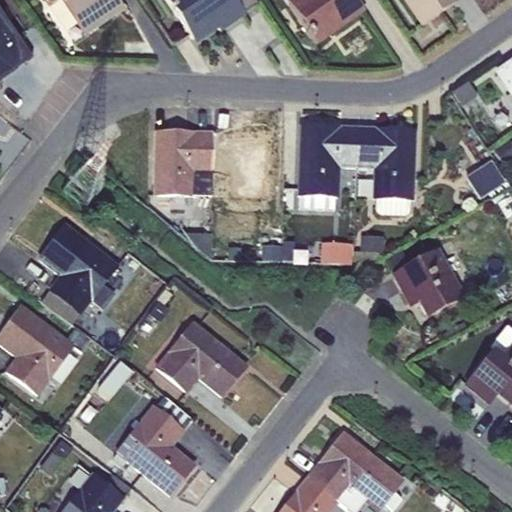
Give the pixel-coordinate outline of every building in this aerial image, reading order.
[(112,0),(41,0),(48,9),(58,2),(82,37),(120,11),(112,0)] [(251,0),(163,0),(191,40),(214,25),(219,33),(244,16),(242,14),(255,5),(251,0)] [(283,0),(306,33),(305,34),(309,40),(310,39),(314,45),(362,12),(353,0),(283,0)] [(402,0),(422,27),(454,5),(450,0),(402,0)] [(0,49),(15,39),(0,17),(0,49)] [(15,39),(0,49),(0,80),(29,60),(15,39)] [(511,46),(496,58),(504,69),(511,63),(511,46)] [(511,63),(504,69),(495,75),(511,99),(511,63)] [(466,86),(452,96),(460,107),(474,98),(466,86)] [(355,171),(357,130),(300,128),(298,211),(333,212),(333,200),(337,200),(339,170),(355,171)] [(357,130),(355,171),(372,171),(371,201),(374,201),(374,213),(378,218),(403,219),(408,216),(408,203),(412,203),(414,133),(357,130)] [(209,199),(211,135),(154,134),(153,197),(209,199)] [(511,147),(508,142),(492,153),(502,167),(511,160),(511,147)] [(490,163),(464,180),(478,202),(504,185),(490,163)] [(64,228),(38,262),(59,278),(40,305),(70,328),(90,304),(101,312),(113,296),(101,288),(116,268),(64,228)] [(211,237),(175,233),(210,263),(211,237)] [(351,254),(351,263),(371,263),(380,259),(380,255),(382,255),(382,239),(359,239),(359,254),(351,254)] [(293,244),(281,244),(281,264),(293,264),(293,244)] [(351,263),(351,254),(350,246),(321,245),(320,265),(350,267),(351,263)] [(260,247),(260,263),(279,263),(279,247),(260,247)] [(437,252),(392,277),(407,305),(415,300),(426,319),(463,298),(437,252)] [(163,291),(148,315),(160,323),(169,312),(163,308),(171,297),(163,291)] [(19,309),(0,335),(0,347),(16,359),(5,374),(37,398),(73,349),(19,309)] [(191,325),(155,370),(185,395),(197,380),(220,399),(245,369),(191,325)] [(72,330),(65,340),(83,352),(89,342),(72,330)] [(507,407),(511,401),(511,347),(502,359),(493,352),(464,387),(487,405),(494,396),(507,407)] [(118,364),(96,391),(108,402),(131,375),(118,364)] [(162,400),(154,410),(181,434),(190,422),(162,400)] [(181,434),(154,410),(151,408),(114,455),(169,498),(193,468),(169,449),(181,434)] [(341,435),(306,480),(337,506),(344,511),(356,511),(361,506),(371,511),(379,511),(383,507),(388,511),(391,511),(400,501),(392,495),(401,483),(341,435)] [(61,442),(39,471),(49,479),(72,451),(61,442)] [(112,511),(122,501),(104,485),(91,475),(61,511),(112,511)] [(332,511),(337,506),(306,480),(280,511),(332,511)]
